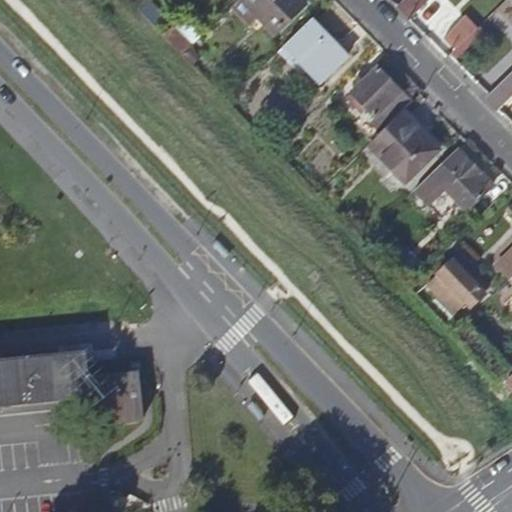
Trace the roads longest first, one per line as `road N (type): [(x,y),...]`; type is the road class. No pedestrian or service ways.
road 1 (tertiary): [(433,511),(0,52)]
road 2 (tertiary): [(0,90),(191,299),(364,511)]
road 3 (residential): [(511,153),(360,0)]
